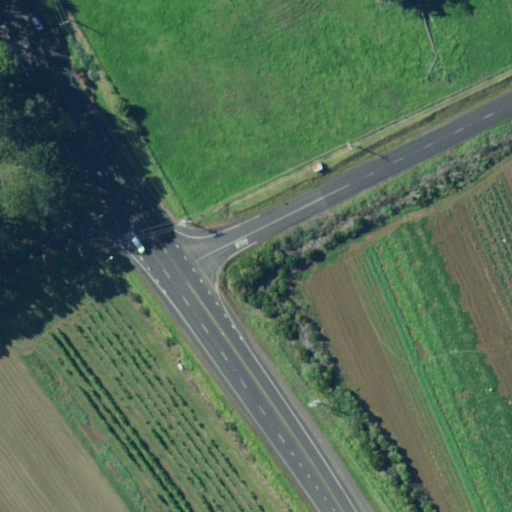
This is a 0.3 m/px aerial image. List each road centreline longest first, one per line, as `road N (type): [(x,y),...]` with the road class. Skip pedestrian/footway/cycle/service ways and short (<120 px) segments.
road 1 (unclassified): [(511,105),(181,272)]
road 2 (secondary): [(181,272),(342,511)]
road 3 (secondary): [(16,0),(129,198)]
road 4 (residential): [(129,198),(0,266)]
